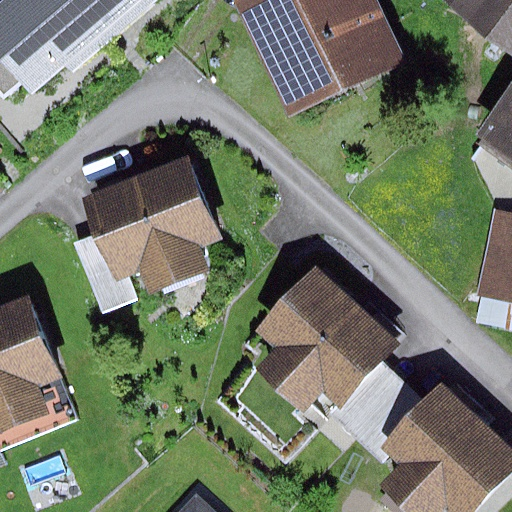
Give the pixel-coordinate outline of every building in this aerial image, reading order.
[(7,0),(0,6),(0,93),(6,101),(25,85),(34,95),(67,68),(73,75),(159,0),(7,0)] [(378,0),(239,0),(287,113),(406,64),(378,0)] [(511,0),(442,0),(439,5),(511,58),(511,0)] [(192,155),(90,193),(105,234),(122,278),(149,267),(157,288),(211,268),(204,248),(224,240),(192,155)] [(511,214),(496,211),(479,296),(485,297),(479,323),(511,329),(511,214)] [(122,278),(105,234),(76,245),(104,315),(132,304),(122,278)] [(400,339),(319,268),(260,334),(275,347),(257,366),(309,412),(328,390),(343,402),(382,360),(400,339)] [(32,297),(0,308),(0,429),(53,410),(42,382),(61,376),(32,297)] [(430,404),(382,360),(343,402),(330,416),(379,460),(388,450),(430,404)] [(479,511),(511,478),(511,447),(449,387),(430,404),(388,450),(408,470),(392,487),(417,511),(446,511),(450,508),(453,511),(479,511)] [(215,511),(197,495),(181,511),(215,511)]
